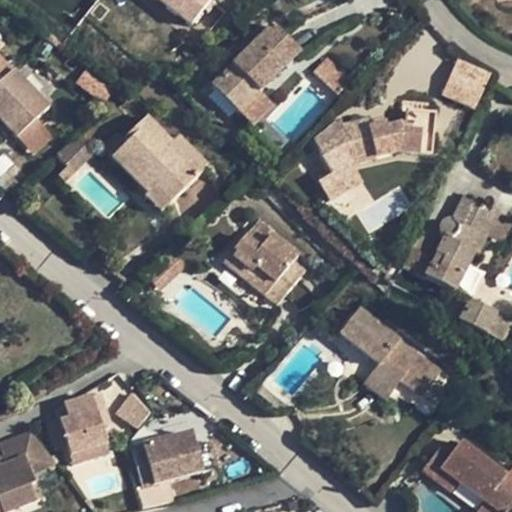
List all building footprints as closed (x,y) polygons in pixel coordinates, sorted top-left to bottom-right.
[(159,0),(189,25),(210,0),(159,0)] [(211,89),(237,115),(257,95),(299,54),(272,28),(211,89)] [(0,83),(14,70),(0,55),(0,83)] [(351,84),(325,61),(314,74),(339,97),(351,84)] [(476,101),(486,81),(461,68),(451,89),(476,101)] [(0,83),(0,122),(17,140),(49,108),(14,70),(0,83)] [(257,95),(237,115),(250,128),(271,106),(257,95)] [(341,123),(318,137),(325,151),(319,155),(332,177),(351,166),(375,160),(373,153),(397,148),(397,154),(431,158),(436,115),(405,112),(403,127),(399,127),(386,131),(383,118),(343,129),(341,123)] [(127,143),(112,159),(147,195),(154,188),(171,205),(198,178),(168,146),(171,142),(147,117),(124,140),(127,143)] [(102,148),(109,154),(124,140),(117,133),(102,148)] [(178,135),(171,142),(201,172),(208,164),(178,135)] [(82,138),(58,159),(67,168),(73,174),(96,153),(82,138)] [(109,154),(108,155),(112,159),(127,143),(124,140),(109,154)] [(201,172),(171,142),(168,146),(198,178),(202,173),(201,172)] [(397,148),(373,153),(375,160),(397,154),(397,148)] [(358,175),(351,166),(332,177),(338,187),(358,175)] [(63,182),(73,174),(67,168),(57,177),(63,182)] [(154,188),(145,198),(161,214),(171,205),(154,188)] [(442,240),(420,228),(402,265),(400,269),(452,295),(474,254),(476,255),(484,240),(497,214),(480,205),(482,202),(470,196),(468,200),(464,198),(451,223),(449,223),(445,224),(443,226),(441,227),(440,229),(439,233),(440,237),(442,240)] [(511,221),(511,220),(497,214),(484,240),(499,248),(511,221)] [(261,217),(253,227),(268,240),(271,235),(276,229),(261,217)] [(253,227),(224,263),(265,298),(276,284),(287,294),(300,277),(289,269),(294,262),(298,257),(271,235),(268,240),(253,227)] [(176,254),(148,280),(156,288),(159,292),(186,266),(176,254)] [(400,269),(402,265),(393,256),(377,273),(392,286),(400,269)] [(306,270),(294,262),(289,269),(300,277),(306,270)] [(148,280),(145,283),(152,291),(156,288),(148,280)] [(287,294),(276,284),(265,298),(276,307),(287,294)] [(496,314),(471,300),(459,323),(485,336),(495,315),(496,314)] [(359,309),(339,334),(378,365),(364,383),(387,401),(401,382),(422,397),(441,371),(401,341),(359,309)] [(511,324),(495,315),(485,336),(501,344),(511,324)] [(153,370),(141,374),(143,379),(154,374),(153,370)] [(138,429),(151,409),(128,393),(115,414),(138,429)] [(99,395),(64,407),(68,421),(59,424),(66,447),(69,457),(106,446),(100,429),(96,413),(104,410),(99,395)] [(104,410),(96,413),(100,429),(109,426),(104,410)] [(66,447),(59,424),(47,428),(53,451),(66,447)] [(162,427),(144,432),(148,446),(166,441),(162,427)] [(29,433),(0,445),(0,450),(2,457),(6,466),(24,459),(30,475),(54,466),(29,433)] [(148,446),(130,450),(139,482),(159,476),(161,485),(216,471),(208,444),(194,448),(190,434),(166,441),(148,446)] [(508,476),(461,441),(450,457),(439,449),(435,453),(446,461),(432,480),(451,493),(458,485),(484,504),(478,511),(509,511),(511,509),(511,490),(502,483),(508,476)] [(109,455),(106,446),(69,457),(72,466),(109,455)] [(435,453),(422,471),(432,480),(446,461),(435,453)] [(0,511),(11,511),(40,501),(30,475),(24,459),(6,466),(0,468),(0,511)] [(159,476),(139,482),(141,490),(161,485),(159,476)]
